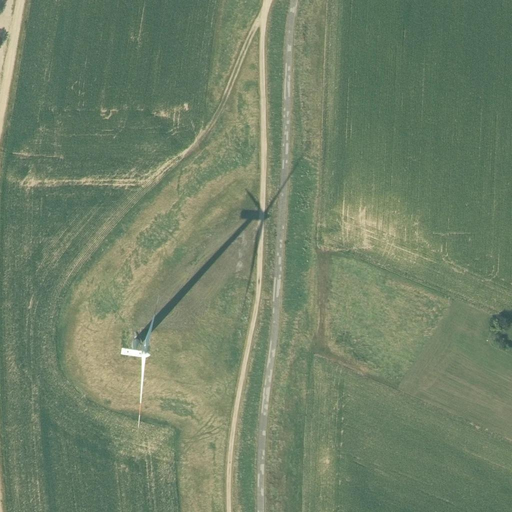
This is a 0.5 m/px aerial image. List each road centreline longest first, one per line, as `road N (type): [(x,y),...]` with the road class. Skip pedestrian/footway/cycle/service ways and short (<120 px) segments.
road 1 (track): [(260,511),(295,0)]
road 2 (track): [(211,122),(264,10)]
